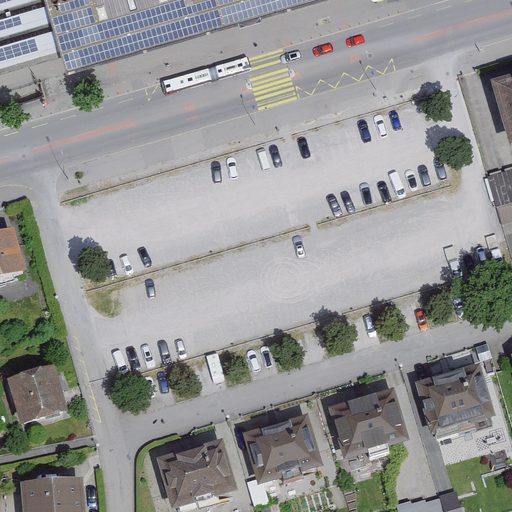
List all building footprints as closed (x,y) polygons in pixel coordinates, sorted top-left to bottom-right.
[(0,0),(0,81),(295,0),(0,0)] [(511,76),(489,84),(510,148),(511,147),(511,76)] [(511,174),(487,182),(501,227),(511,223),(511,174)] [(9,238),(0,240),(0,284),(21,277),(9,238)] [(489,422),(473,374),(412,394),(428,443),(489,422)] [(65,419),(51,375),(4,390),(18,434),(65,419)] [(404,447),(389,399),(327,419),(343,467),(404,447)] [(315,473),(300,424),(240,442),(256,492),(315,473)] [(199,511),(233,501),(217,449),(153,469),(166,511),(199,511)] [(81,511),(80,486),(26,490),(27,511),(81,511)]
